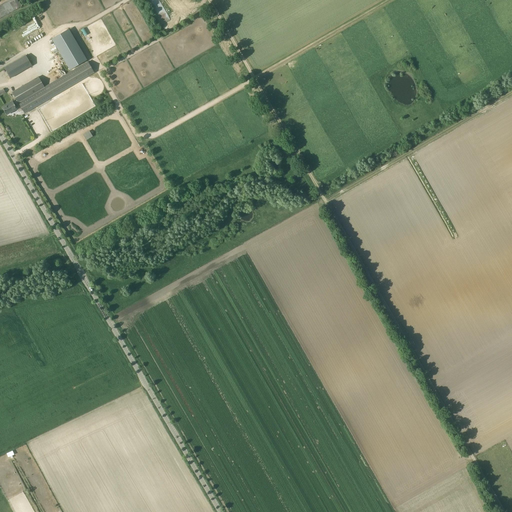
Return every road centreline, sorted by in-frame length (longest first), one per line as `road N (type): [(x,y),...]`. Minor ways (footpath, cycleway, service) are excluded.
road 1 (track): [(503,511),(209,0)]
road 2 (unclassified): [(219,511),(0,136)]
